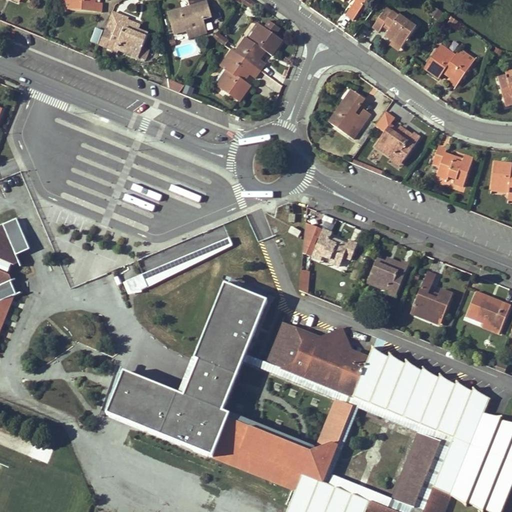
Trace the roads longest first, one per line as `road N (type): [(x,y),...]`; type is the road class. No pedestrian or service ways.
road 1 (unknown): [(251,201),(282,281),(298,299),(511,386)]
road 2 (tertiary): [(206,147),(0,63)]
road 3 (residential): [(511,126),(447,118),(323,30)]
road 4 (tertiary): [(511,267),(344,198)]
